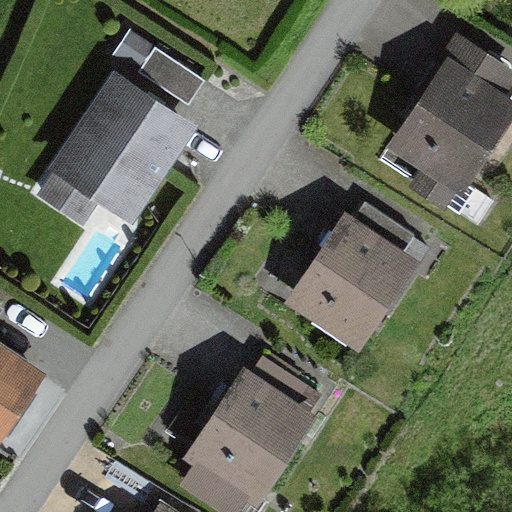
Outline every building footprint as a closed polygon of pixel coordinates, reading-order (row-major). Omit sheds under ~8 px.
[(375,168),(442,215),(464,184),(452,175),(511,91),(511,69),(468,38),(439,79),(375,168)] [(152,49),(136,72),(189,109),(205,86),(152,49)] [(156,109),(120,87),(48,202),(116,244),(188,129),(156,109)] [(353,350),(429,239),(360,193),(335,231),(285,304),(353,350)] [(176,461),(238,507),(319,399),(257,352),(232,386),(176,461)] [(0,415),(29,374),(0,354),(0,415)] [(177,511),(161,502),(154,511),(177,511)]
